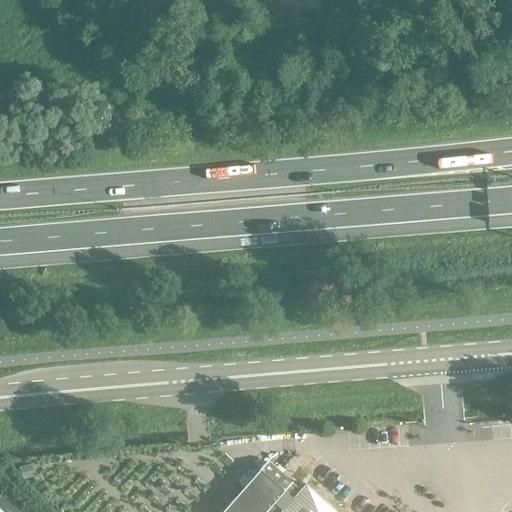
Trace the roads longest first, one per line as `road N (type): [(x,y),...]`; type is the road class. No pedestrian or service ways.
road 1 (trunk): [(511,150),(0,198)]
road 2 (trunk): [(0,243),(511,200)]
road 3 (secondary): [(431,360),(0,399)]
